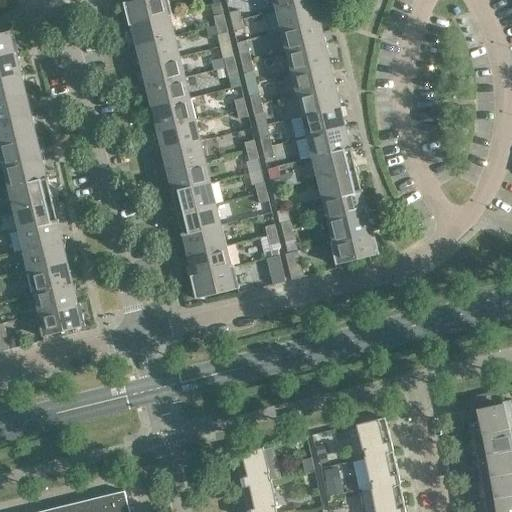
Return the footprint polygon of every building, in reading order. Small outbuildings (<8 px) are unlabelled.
[(172,16),(168,0),(135,0),(123,3),(129,26),(131,26),(131,24),(170,15),(170,16),(172,16)] [(315,2),(314,0),(273,0),(276,11),(315,2)] [(320,23),(315,2),(276,11),(281,32),(320,23)] [(241,20),(239,10),(229,13),(231,22),(241,20)] [(225,24),(223,14),(213,17),(216,26),(225,24)] [(175,36),(170,16),(170,15),(131,24),(131,26),(136,45),(175,36)] [(243,29),(241,20),(231,22),(234,31),(243,29)] [(325,44),(320,23),(281,32),(286,53),(325,44)] [(228,33),(225,24),(216,26),(218,35),(228,33)] [(19,53),(13,30),(0,33),(0,56),(16,53),(16,54),(19,53)] [(180,57),(175,36),(136,45),(141,66),(180,57)] [(330,65),(325,44),(286,53),(291,74),(330,65)] [(251,62),(249,52),(239,55),(242,64),(251,62)] [(0,78),(21,74),(16,54),(16,53),(0,56),(0,78)] [(236,66),(233,56),(224,59),(226,68),(236,66)] [(185,78),(180,57),(141,66),(146,87),(185,78)] [(224,59),(212,61),(214,71),(226,68),(224,59)] [(254,71),(251,62),(242,64),(244,73),(254,71)] [(335,86),(330,65),(291,74),(297,95),(335,86)] [(238,75),(236,66),(226,68),(228,77),(238,75)] [(218,79),(227,77),(226,69),(217,71),(218,79)] [(0,100),(26,95),(21,74),(0,78),(0,100)] [(190,99),(185,78),(146,87),(151,108),(190,99)] [(341,107),(335,86),(297,95),(302,116),(341,107)] [(262,104),(259,94),(250,97),(252,106),(262,104)] [(0,123),(31,116),(26,95),(0,100),(0,123)] [(246,107),(244,98),(234,100),(236,110),(246,107)] [(195,120),(190,99),(151,108),(157,129),(195,120)] [(264,113),(262,104),(252,106),(254,115),(264,113)] [(248,117),(246,107),(236,110),(239,119),(248,117)] [(346,128),(341,107),(302,116),(307,138),(346,128)] [(0,145),(36,136),(31,116),(0,123),(0,145)] [(201,141),(195,120),(157,129),(162,151),(201,141)] [(351,148),(346,128),(307,138),(312,159),(352,149),(352,147),(351,148)] [(42,158),(36,136),(0,145),(0,167),(3,167),(42,158)] [(272,146),(270,137),(260,139),(262,148),(272,146)] [(256,150),(254,140),(244,143),(247,152),(256,150)] [(206,162),(201,141),(162,151),(167,172),(206,162)] [(274,155),(272,146),(262,148),(265,158),(274,155)] [(352,150),(352,149),(312,159),(317,180),(356,170),(351,150),(352,150)] [(259,159),(256,150),(247,152),(249,161),(259,159)] [(46,177),(42,158),(3,167),(8,188),(48,178),(48,177),(46,177)] [(211,183),(206,162),(167,172),(172,192),(171,192),(171,193),(211,183)] [(361,190),(356,170),(317,180),(322,201),(362,191),(362,190),(361,190)] [(48,180),(48,178),(8,188),(13,210),(52,200),(47,180),(48,180)] [(282,188),(280,179),(270,181),(273,191),(282,188)] [(216,204),(211,183),(171,193),(171,194),(172,194),(177,214),(216,204)] [(267,192),(264,183),(255,185),(257,194),(267,192)] [(285,198),(282,188),(273,191),(275,200),(285,198)] [(363,192),(362,191),(322,201),(328,222),(366,212),(361,192),(363,192)] [(269,201),(267,192),(257,194),(259,204),(269,201)] [(57,220),(52,200),(13,210),(18,230),(58,221),(58,219),(57,220)] [(221,225),(216,204),(177,214),(182,234),(181,234),(181,235),(221,225)] [(371,232),(366,212),(328,222),(332,241),(333,242),(371,233),(371,232)] [(59,222),(58,221),(18,230),(24,251),(62,242),(57,222),(59,222)] [(293,230),(290,221),(281,223),(283,233),(293,230)] [(277,234),(275,224),(265,227),(267,236),(277,234)] [(226,246),(221,225),(181,235),(181,236),(183,236),(188,256),(226,246)] [(295,239),(293,230),(283,233),(285,242),(295,239)] [(379,254),(373,231),(371,232),(371,233),(333,242),(332,241),(330,242),(336,265),(379,254)] [(279,243),(277,234),(267,236),(270,246),(279,243)] [(67,263),(62,242),(24,251),(29,272),(67,263)] [(231,266),(226,246),(188,256),(192,276),(193,277),(231,267),(231,266)] [(304,277),(298,251),(285,254),(292,280),(304,277)] [(286,282),(279,256),(266,259),(273,285),(286,282)] [(73,284),(67,263),(29,272),(34,293),(73,284)] [(239,289),(233,266),(231,266),(231,267),(193,277),(192,276),(190,276),(196,299),(239,289)] [(77,304),(73,284),(34,293),(39,313),(39,314),(78,305),(77,304)] [(85,326),(80,303),(77,304),(78,305),(39,314),(39,313),(36,314),(42,337),(85,326)] [(0,351),(9,349),(3,323),(0,324),(0,351)] [(502,400),(500,390),(472,397),(475,407),(502,400)] [(502,403),(502,405),(474,411),(474,412),(478,412),(481,421),(470,424),(472,437),(509,429),(511,428),(511,403),(511,400),(502,403)] [(393,452),(385,418),(356,425),(362,450),(364,450),(366,456),(366,457),(393,452)] [(511,450),(511,444),(509,429),(472,437),(477,458),(511,450)] [(324,445),(316,447),(320,465),(328,463),(324,445)] [(234,455),(242,488),(270,482),(270,480),(271,480),(279,478),(271,447),(264,449),(263,447),(234,455)] [(511,450),(477,458),(481,480),(511,473),(511,450)] [(401,485),(393,452),(366,457),(366,456),(364,457),(370,482),(371,482),(372,488),(373,490),(401,485)] [(311,457),(301,460),(304,471),(314,469),(311,457)] [(338,468),(324,471),(327,484),(341,481),(338,468)] [(511,495),(511,473),(481,480),(484,501),(511,495)] [(277,506),(271,480),(270,480),(270,482),(242,488),(247,511),(276,511),(275,506),(277,506)] [(405,511),(401,485),(373,490),(372,488),(371,489),(375,511),(405,511)] [(129,511),(125,491),(37,511),(129,511)] [(511,511),(511,495),(484,501),(486,511),(511,511)]
